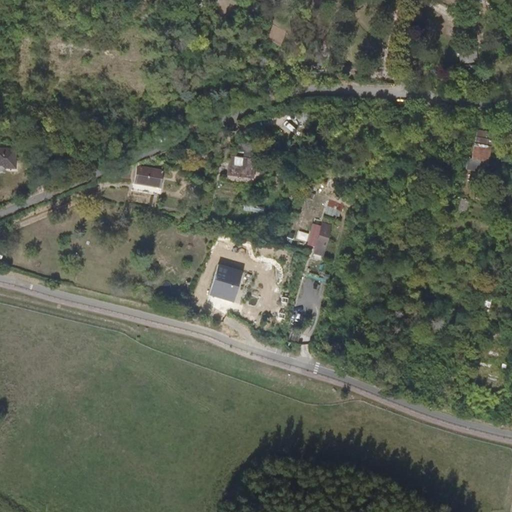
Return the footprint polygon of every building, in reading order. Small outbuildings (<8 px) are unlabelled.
[(285,32),(272,26),(265,41),(279,46),(285,32)] [(469,157),(486,159),(489,136),(472,134),(469,157)] [(0,172),(19,172),(18,166),(18,145),(0,145),(0,172)] [(256,153),(244,152),(243,163),(231,162),(230,175),(254,177),(256,153)] [(480,160),(463,155),(459,170),(477,175),(480,160)] [(134,186),(158,189),(161,172),(137,168),(134,186)] [(264,214),(265,206),(244,203),(242,211),(264,214)] [(340,206),(326,206),(326,215),(339,216),(340,206)] [(297,239),(307,241),(308,233),(298,231),(297,239)] [(327,255),(332,241),(324,238),(319,253),(327,255)] [(233,305),(246,276),(223,266),(210,295),(233,305)]
